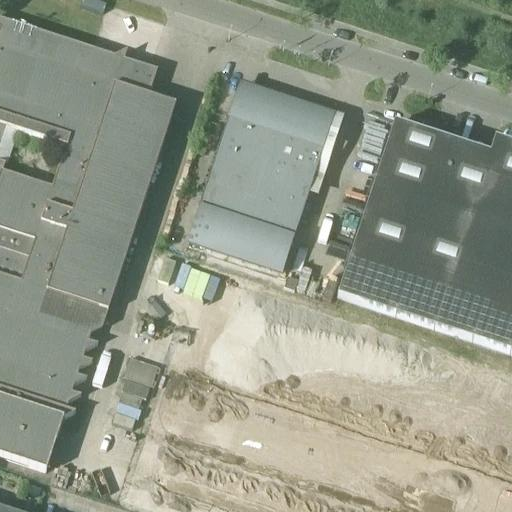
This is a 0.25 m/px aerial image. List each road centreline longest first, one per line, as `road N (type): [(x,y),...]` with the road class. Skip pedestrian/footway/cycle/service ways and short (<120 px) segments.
road 1 (unknown): [(511,408),(354,356),(299,352),(260,388),(213,498)]
road 2 (unclassified): [(511,107),(182,0)]
